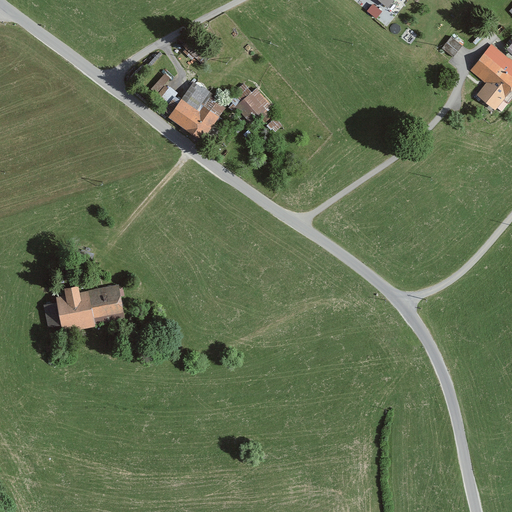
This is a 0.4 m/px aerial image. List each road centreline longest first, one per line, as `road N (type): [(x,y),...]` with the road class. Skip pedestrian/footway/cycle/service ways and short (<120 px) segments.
road 1 (tertiary): [(402,303),(103,80)]
road 2 (tertiary): [(478,511),(442,370),(402,303)]
road 3 (residential): [(103,80),(243,0)]
road 4 (residential): [(402,303),(453,281),(511,218)]
road 5 (tertiary): [(103,80),(0,2)]
